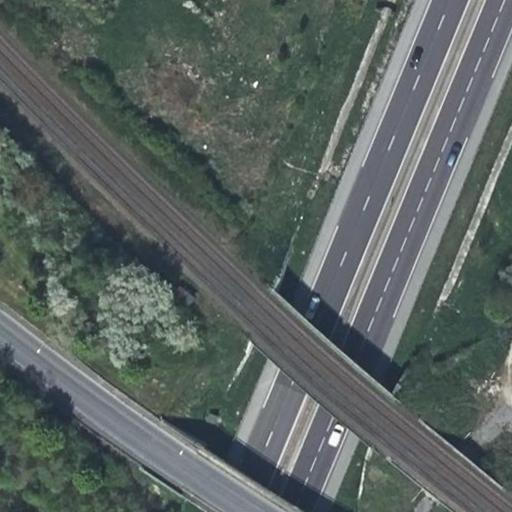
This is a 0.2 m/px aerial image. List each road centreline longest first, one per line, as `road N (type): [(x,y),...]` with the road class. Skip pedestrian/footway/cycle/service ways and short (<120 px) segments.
road 1 (motorway): [(447,0),(234,511)]
road 2 (motorway): [(295,511),(505,0)]
road 3 (tertiary): [(0,327),(143,437),(258,511)]
road 4 (unclassified): [(495,403),(427,488),(418,511)]
